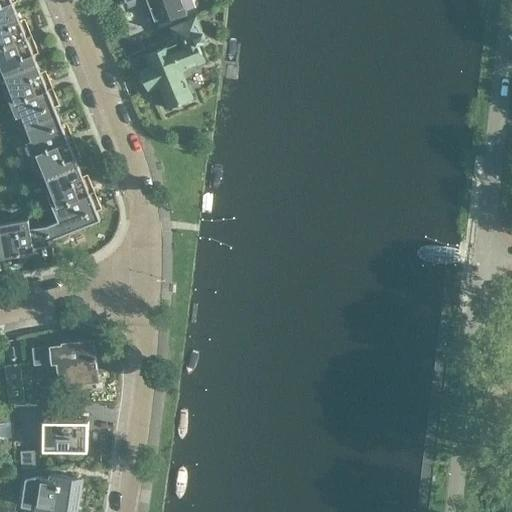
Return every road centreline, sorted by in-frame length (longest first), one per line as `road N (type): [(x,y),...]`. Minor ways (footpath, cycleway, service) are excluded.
road 1 (residential): [(149,275),(132,170),(63,0)]
road 2 (unclassified): [(481,256),(511,0)]
road 3 (unclassified): [(452,511),(481,256)]
road 4 (residential): [(130,511),(143,427),(149,275)]
road 5 (residential): [(0,307),(149,275)]
